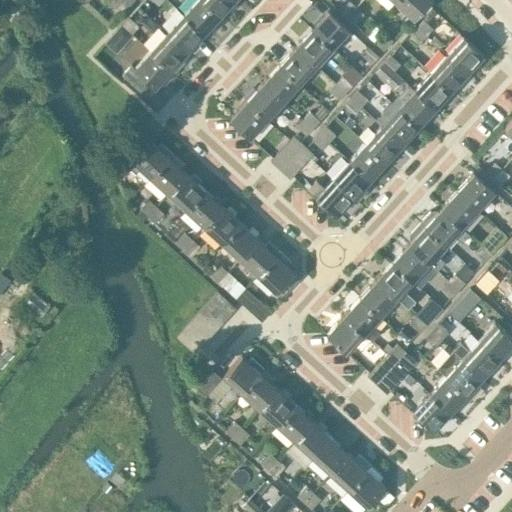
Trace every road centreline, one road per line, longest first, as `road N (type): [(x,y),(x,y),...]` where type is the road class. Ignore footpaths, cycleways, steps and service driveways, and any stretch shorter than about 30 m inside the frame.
road 1 (residential): [(327,249),(179,110),(278,0)]
road 2 (residential): [(435,471),(263,322),(327,249)]
road 3 (residential): [(327,249),(511,41)]
